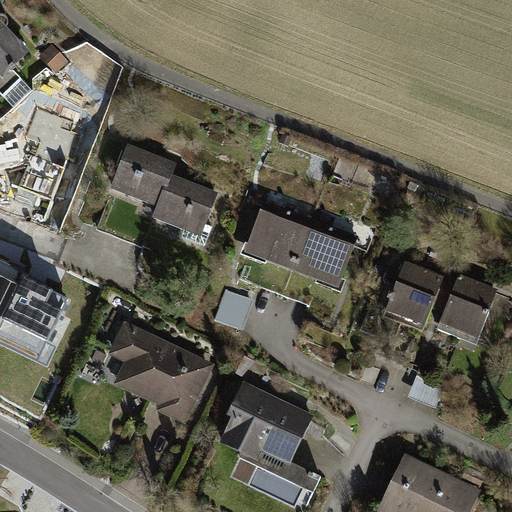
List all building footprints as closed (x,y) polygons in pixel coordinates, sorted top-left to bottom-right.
[(0,79),(28,55),(0,24),(0,79)] [(120,145),(103,190),(149,207),(161,176),(166,162),(120,145)] [(218,197),(161,176),(149,207),(144,220),(200,241),(218,197)] [(235,254),(285,272),(304,219),(254,201),(235,254)] [(354,237),(304,219),(285,272),(335,290),(354,237)] [(18,263),(0,256),(0,316),(34,330),(51,286),(15,272),(18,263)] [(380,316),(420,331),(441,276),(401,261),(380,316)] [(496,292),(455,277),(434,331),(476,346),(496,292)] [(218,325),(248,334),(258,298),(228,290),(218,325)] [(180,430),(213,370),(124,322),(91,383),(180,430)] [(290,471),(315,417),(245,385),(220,439),(290,471)] [(380,511),(470,511),(480,494),(408,458),(380,511)]
